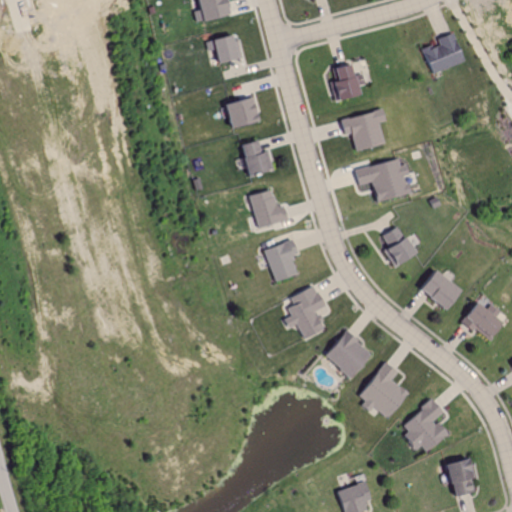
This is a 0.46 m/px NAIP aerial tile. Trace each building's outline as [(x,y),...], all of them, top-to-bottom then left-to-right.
[(223,16),(219,0),(191,0),(197,22),(223,16)] [(461,62),(451,32),(435,38),(436,43),(420,48),(429,73),(461,62)] [(215,63),(235,58),(228,35),(208,40),(215,63)] [(332,67),(333,82),(329,83),(331,99),(353,96),(349,65),(332,67)] [(219,105),(226,128),(252,120),(244,97),(219,105)] [(352,150),(380,145),(377,122),(383,121),(381,111),(338,118),(341,136),(350,134),(352,150)] [(236,145),(245,176),(266,170),(257,139),(236,145)] [(373,202),(406,194),(401,176),(405,175),(402,165),(398,166),(396,158),(350,169),(354,186),(368,182),(373,202)] [(245,196),(254,228),(284,220),(280,206),(274,207),(269,189),(245,196)] [(383,232),(390,243),(380,249),(388,265),(409,253),(393,226),(383,232)] [(270,281),(293,275),(288,256),(297,254),(293,239),(261,248),(270,281)] [(411,290),(435,309),(451,290),(427,270),(411,290)] [(286,297),(289,305),(282,308),(286,316),(279,319),(284,329),(292,325),(299,339),(320,329),(312,311),(321,307),(310,285),(286,297)] [(485,341),(498,319),(499,320),(502,316),(484,305),(481,309),(468,301),(455,322),(485,341)] [(367,355),(340,331),(318,355),(345,379),(367,355)] [(403,393),(386,381),(392,372),(377,362),(353,396),(359,401),(355,406),(364,413),(367,408),(384,420),(403,393)] [(411,450),(415,446),(420,452),(441,436),(429,420),(437,413),(427,400),(393,426),(411,450)] [(470,477),(465,457),(437,465),(446,498),(468,492),(465,479),(470,477)] [(332,490),(337,511),(358,511),(365,510),(359,483),(332,490)]
